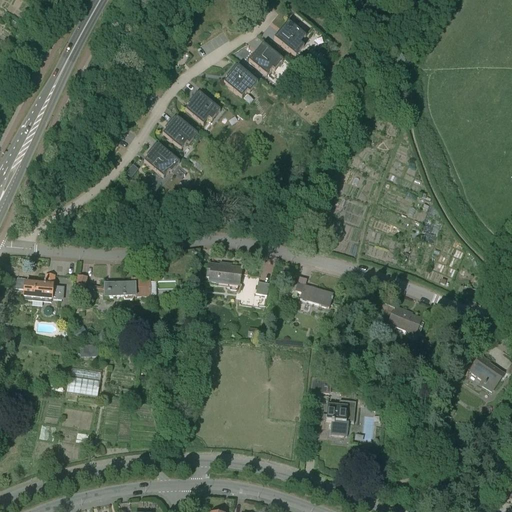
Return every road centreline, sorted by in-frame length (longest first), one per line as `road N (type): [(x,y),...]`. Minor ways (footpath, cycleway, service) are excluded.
road 1 (residential): [(511,345),(402,287),(260,247),(213,240),(121,255),(35,249)]
road 2 (track): [(495,271),(450,223),(425,173),(407,113),(395,0)]
road 3 (primary): [(0,192),(100,0)]
road 4 (track): [(511,404),(449,462),(369,491),(361,502)]
road 5 (tertiary): [(383,511),(279,473),(209,461)]
road 6 (tertiary): [(149,463),(71,477),(0,503)]
road 7 (tertiary): [(39,511),(169,485)]
road 8 (tertiary): [(190,485),(264,493),(318,511)]
